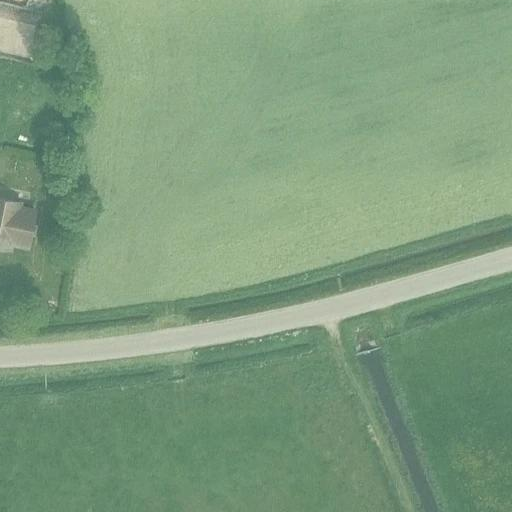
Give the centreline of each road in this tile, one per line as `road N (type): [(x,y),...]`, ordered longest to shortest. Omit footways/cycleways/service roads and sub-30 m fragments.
road 1 (tertiary): [(0,355),(322,310),(511,254)]
road 2 (track): [(322,310),(408,511)]
